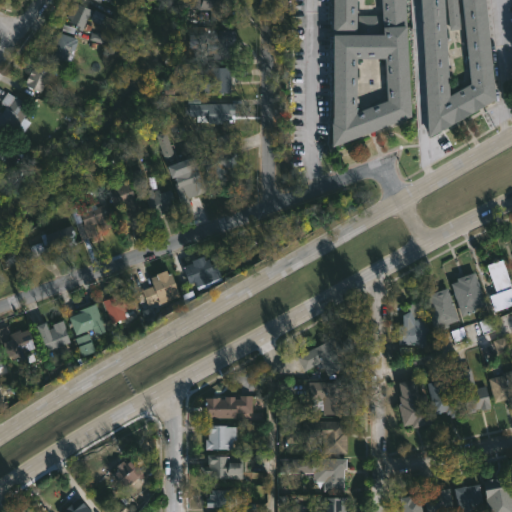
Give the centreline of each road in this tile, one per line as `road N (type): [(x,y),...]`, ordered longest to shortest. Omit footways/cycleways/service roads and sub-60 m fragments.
road 1 (secondary): [(511,138),(400,196),(0,439)]
road 2 (secondary): [(0,495),(277,329),(511,203)]
road 3 (residential): [(400,196),(385,171),(363,169),(0,311)]
road 4 (residential): [(379,511),(377,277)]
road 5 (residential): [(265,208),(271,142),(263,0)]
road 6 (residential): [(379,467),(511,439)]
